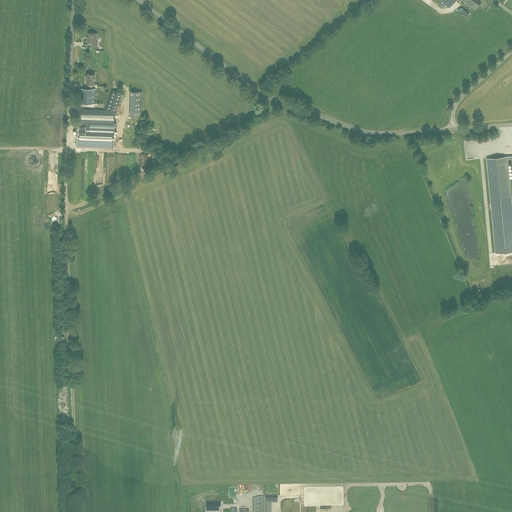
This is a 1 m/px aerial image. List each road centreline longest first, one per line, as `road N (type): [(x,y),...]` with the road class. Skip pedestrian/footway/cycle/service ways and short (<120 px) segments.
road 1 (unclassified): [(453,129),(372,133),(270,96),(138,0)]
road 2 (track): [(66,212),(76,511)]
road 3 (track): [(295,105),(66,212)]
